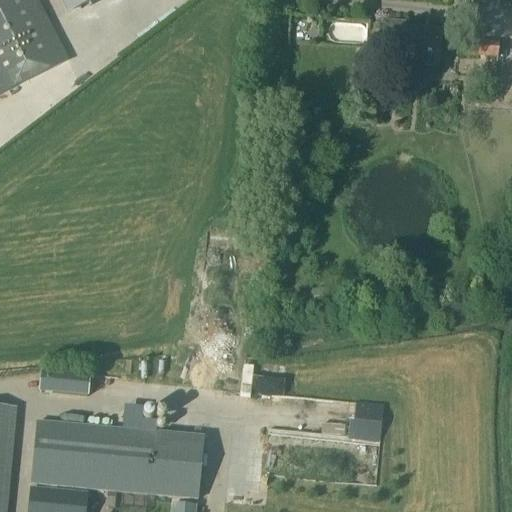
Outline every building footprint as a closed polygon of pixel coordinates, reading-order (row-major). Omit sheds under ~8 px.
[(0,0),(0,97),(64,66),(31,0),(0,0)] [(58,0),(65,14),(94,0),(58,0)] [(376,64),(437,68),(439,32),(405,30),(405,24),(387,23),(387,27),(378,27),(376,64)] [(511,110),(511,96),(496,97),(497,112),(511,110)] [(86,400),(88,378),(39,374),(37,396),(86,400)] [(0,511),(5,511),(15,412),(0,410),(0,511)] [(35,425),(30,487),(196,503),(201,441),(35,425)]
